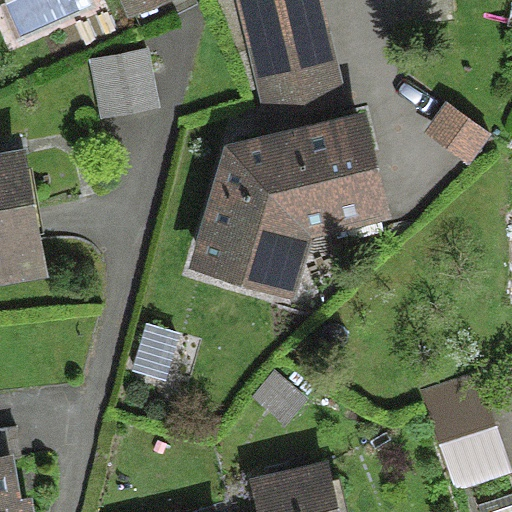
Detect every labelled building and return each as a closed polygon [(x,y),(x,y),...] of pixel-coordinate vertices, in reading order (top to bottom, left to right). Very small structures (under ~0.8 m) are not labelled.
[(124,0),(130,11),(155,0),(124,0)] [(240,0),(268,118),(342,101),(318,0),(240,0)] [(142,51),(87,62),(98,117),(153,106),(142,51)] [(331,240),(379,229),(355,123),(292,137),(291,131),(273,135),(267,140),(264,145),(229,153),(198,261),(282,286),(296,232),(296,226),(326,219),(331,240)] [(0,276),(34,270),(14,158),(0,160),(0,276)] [(282,420),(299,400),(270,376),(254,396),(282,420)] [(448,484),(501,466),(475,390),(422,408),(448,484)] [(0,511),(11,511),(3,461),(0,461),(0,511)] [(332,511),(322,468),(250,485),(256,511),(332,511)]
